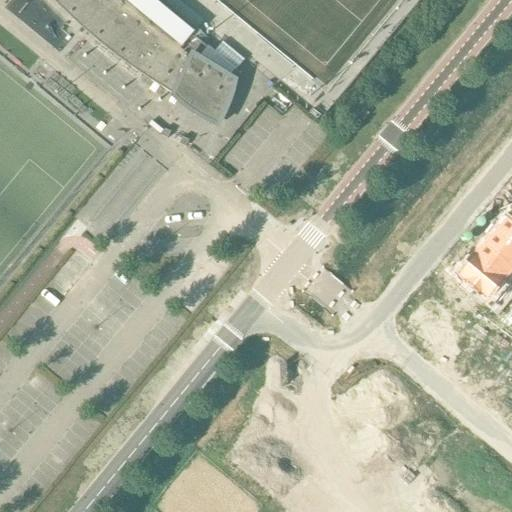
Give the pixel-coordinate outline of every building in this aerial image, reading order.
[(52,0),(74,21),(97,42),(122,61),(147,79),(174,95),(181,99),(188,103),(195,107),(202,111),(210,114),(217,118),(234,80),(238,73),(236,71),(214,53),(149,0),(52,0)] [(355,116),(363,122),(369,114),(361,108),(355,116)] [(152,122),(149,125),(160,135),(163,131),(152,122)] [(164,130),(161,137),(168,140),(171,133),(164,130)] [(180,145),(186,148),(189,141),(183,138),(180,145)] [(511,223),(507,219),(496,232),(511,245),(511,223)] [(511,245),(496,232),(485,245),(511,267),(511,245)] [(474,257),(474,258),(511,289),(511,288),(504,282),(509,275),(511,271),(511,267),(485,245),(475,257),(474,257)] [(466,266),(459,275),(467,281),(465,284),(480,296),(482,294),(489,300),(497,306),(511,289),(474,258),(466,266)]
